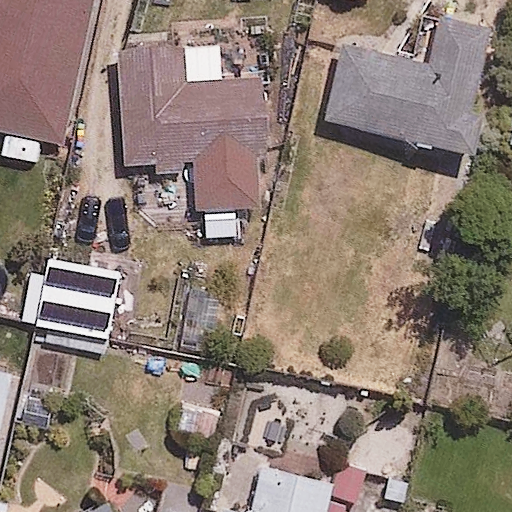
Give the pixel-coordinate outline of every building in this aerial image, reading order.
[(97,0),(0,0),(0,129),(67,143),(97,0)] [(439,60),(345,40),(331,109),(481,140),(504,28),(448,16),(439,60)] [(199,211),(264,206),(260,156),(273,155),(267,72),(185,79),(181,34),(119,39),(129,166),(195,161),(199,211)] [(128,259),(56,244),(40,321),(113,336),(128,259)] [(248,510),(222,504),(220,511),(330,511),(339,477),(260,460),(248,510)] [(123,511),(113,493),(78,511),(123,511)] [(199,511),(200,510),(168,503),(165,511),(199,511)]
